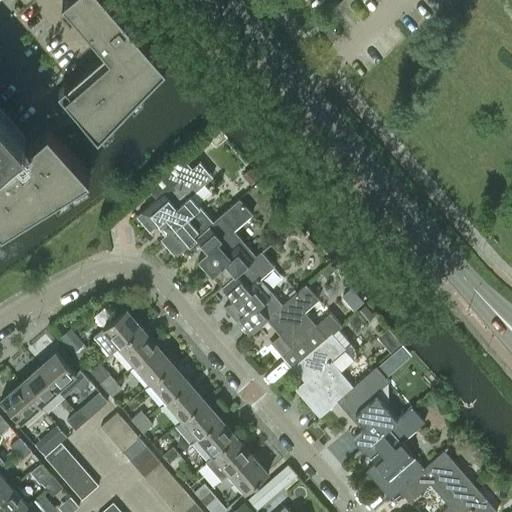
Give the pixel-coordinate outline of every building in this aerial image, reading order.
[(103,48),(58,88),(91,126),(98,134),(165,64),(108,0),(61,0),(103,48)] [(0,157),(24,137),(0,109),(0,157)] [(0,227),(2,226),(89,172),(47,124),(28,141),(24,137),(0,157),(0,227)] [(213,126),(206,132),(217,144),(222,139),(224,138),(213,126)] [(192,167),(181,154),(179,152),(145,182),(158,197),(137,215),(150,230),(162,220),(170,230),(161,237),(176,254),(197,236),(196,235),(213,221),(190,195),(212,176),(199,161),(192,167)] [(249,168),(242,174),(250,183),(257,177),(249,168)] [(233,229),(252,213),(239,198),(213,221),(196,235),(197,236),(209,248),(198,257),(221,284),(255,255),(233,229)] [(281,219),(280,223),(283,225),(287,226),(290,224),(292,220),(290,217),(285,218),(281,219)] [(259,278),(274,265),(260,250),(255,255),(221,284),(222,285),(223,284),(233,296),(223,305),(248,334),(268,317),(267,316),(281,304),(259,278)] [(334,268),(330,263),(321,270),(325,276),(334,268)] [(304,311),(318,299),(304,283),(281,304),(267,316),(268,317),(275,325),(278,322),(284,328),(271,339),(294,365),(295,365),(294,364),(331,333),(341,324),(330,311),(315,324),(304,311)] [(358,309),(367,319),(373,313),(365,303),(358,309)] [(117,345),(140,324),(124,306),(92,335),(108,353),(117,345)] [(350,317),(349,320),(350,323),(351,325),(354,326),(357,325),(360,323),(361,320),(360,317),(358,315),(355,314),(352,315),(350,317)] [(132,363),(156,342),(140,324),(117,345),(132,363)] [(59,336),(73,351),(82,343),(83,342),(70,327),(59,336)] [(331,360),(344,348),(331,333),(294,364),(295,365),(306,377),(296,386),(320,414),(338,397),(352,385),(331,360)] [(148,381),(172,361),(156,342),(132,363),(148,381)] [(79,358),(88,350),(82,343),(73,351),(79,358)] [(73,371),(57,353),(53,349),(35,365),(55,388),(70,376),(78,387),(87,379),(77,367),(73,371)] [(383,359),(376,365),(385,376),(392,370),(383,359)] [(114,379),(108,373),(99,361),(89,369),(99,381),(98,381),(104,388),(114,379)] [(164,399),(188,379),(172,361),(148,381),(164,399)] [(37,404),(55,388),(35,365),(17,380),(37,404)] [(374,393),(389,380),(385,376),(376,365),(375,365),(352,385),(338,397),(345,406),(349,403),(367,423),(354,434),(364,446),(365,445),(396,417),(374,393)] [(110,395),(120,386),(114,379),(104,388),(110,395)] [(179,417),(203,396),(188,379),(164,399),(179,417)] [(0,396),(19,419),(37,404),(17,380),(0,394),(0,396)] [(95,408),(106,399),(100,392),(90,402),(95,408)] [(195,435),(218,415),(203,396),(179,417),(195,435)] [(401,440),(424,421),(410,405),(396,417),(365,445),(377,459),(367,467),(391,495),(400,487),(424,466),(401,440)] [(80,422),(87,416),(78,406),(71,412),(80,422)] [(136,423),(146,414),(141,409),(131,417),(136,423)] [(106,434),(123,419),(115,410),(98,424),(106,434)] [(74,427),(80,422),(71,412),(65,418),(73,427),(74,427)] [(143,431),(153,422),(146,414),(136,423),(143,431)] [(211,454),(235,433),(218,415),(195,435),(211,454)] [(113,442),(130,427),(123,419),(106,434),(113,442)] [(120,450),(138,435),(130,427),(113,442),(120,450)] [(45,431),(32,442),(42,454),(56,443),(45,431)] [(227,472),(250,451),(235,433),(211,454),(212,454),(205,460),(221,479),(228,473),(227,472)] [(15,451),(25,442),(18,434),(8,443),(15,451)] [(128,458),(145,444),(138,435),(120,450),(128,458)] [(59,440),(42,454),(50,463),(66,449),(59,440)] [(20,457),(30,448),(25,442),(15,451),(20,457)] [(168,460),(178,451),(170,443),(160,451),(168,460)] [(135,466),(152,452),(145,444),(128,458),(135,466)] [(467,470),(478,461),(467,448),(456,457),(467,470)] [(57,471),(74,457),(66,449),(50,463),(57,471)] [(471,511),(494,511),(496,511),(443,449),(424,466),(400,487),(411,499),(434,478),(454,501),(441,511),(463,511),(468,508),(471,511)] [(174,467),(184,459),(178,451),(168,460),(174,467)] [(243,490),(266,469),(250,451),(227,472),(228,473),(243,490)] [(142,475),(159,461),(152,452),(135,466),(142,475)] [(65,480),(81,466),(74,457),(57,471),(65,480)] [(150,484),(167,469),(159,461),(142,475),(150,484)] [(72,489),(89,475),(81,466),(65,480),(72,489)] [(157,492),(174,477),(167,469),(150,484),(157,492)] [(0,495),(12,485),(0,471),(0,495)] [(47,487),(57,479),(50,471),(40,479),(47,487)] [(80,498),(96,483),(89,475),(72,489),(80,498)] [(256,508),(283,485),(274,475),(247,498),(256,508)] [(164,500),(181,485),(174,477),(157,492),(164,500)] [(52,493),(62,484),(57,479),(47,487),(52,493)] [(199,496),(209,487),(204,481),(194,490),(199,496)] [(17,511),(27,503),(12,485),(0,495),(0,511),(17,511)] [(170,508),(188,493),(181,485),(164,500),(170,508)] [(206,504),(216,495),(209,487),(199,496),(206,504)] [(174,511),(182,511),(195,502),(188,493),(170,508),(174,511)] [(48,511),(35,497),(27,503),(17,511),(48,511)] [(254,511),(243,500),(229,511),(254,511)] [(115,511),(119,509),(112,501),(98,511),(115,511)] [(199,511),(202,510),(195,502),(182,511),(199,511)]
